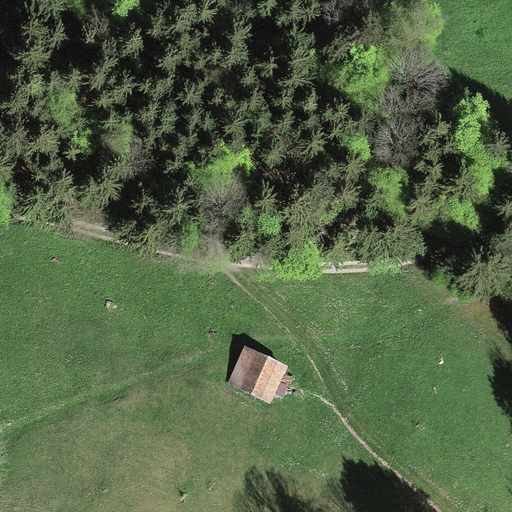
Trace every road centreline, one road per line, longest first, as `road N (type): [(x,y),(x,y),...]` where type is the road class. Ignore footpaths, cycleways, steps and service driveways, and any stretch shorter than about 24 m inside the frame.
road 1 (track): [(0,212),(212,260),(292,268),(414,255),(511,233)]
road 2 (track): [(212,260),(268,299),(363,442),(445,511)]
